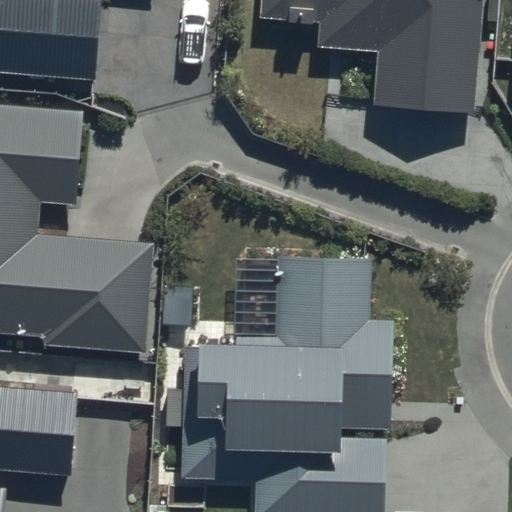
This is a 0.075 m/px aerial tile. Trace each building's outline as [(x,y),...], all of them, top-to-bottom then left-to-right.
[(0,0),(0,73),(95,82),(101,0),(0,0)] [(374,99),(464,108),(473,0),(258,0),(259,8),(335,11),(327,36),(377,41),(374,99)] [(0,326),(137,339),(147,231),(63,223),(74,105),(0,98),(0,326)] [(258,511),(271,511),(379,511),(385,318),(359,317),(362,230),(284,228),(281,333),(190,331),(186,469),(259,471),(258,511)] [(0,497),(2,464),(69,469),(74,383),(0,377),(0,497)]
